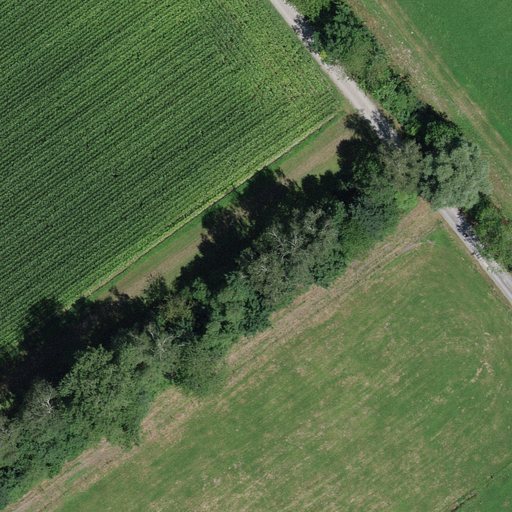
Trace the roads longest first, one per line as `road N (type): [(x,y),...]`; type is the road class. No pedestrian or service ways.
road 1 (track): [(511,287),(286,0)]
road 2 (track): [(511,174),(377,0)]
